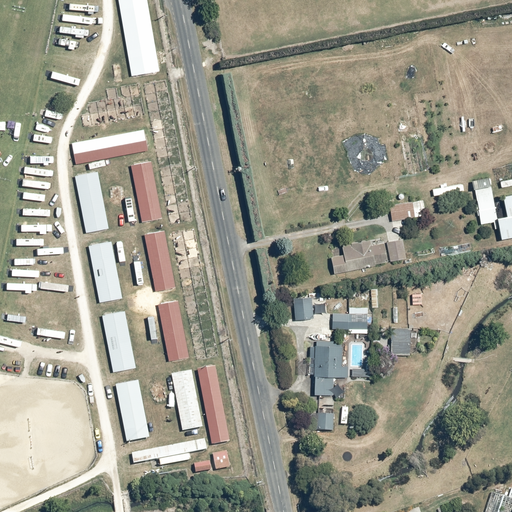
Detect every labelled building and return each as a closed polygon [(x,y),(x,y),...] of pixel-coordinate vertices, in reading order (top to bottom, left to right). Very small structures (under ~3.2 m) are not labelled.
[(135,124),(63,137),(67,158),(139,145),(135,124)] [(152,213),(141,155),(122,158),(132,217),(152,213)] [(99,225),(89,166),(69,170),(80,228),(99,225)] [(511,239),(511,195),(504,197),(508,216),(497,218),(491,188),(474,191),(480,225),(495,222),(500,242),(511,239)] [(413,215),(411,201),(388,204),(390,218),(413,215)] [(165,285),(155,226),(135,230),(145,288),(165,285)] [(113,295),(102,236),(82,240),(93,298),(113,295)] [(402,237),(387,239),(390,261),(405,259),(402,237)] [(334,272),(388,261),(384,242),(372,245),(370,239),(342,244),(345,254),(331,257),(334,272)] [(372,288),(371,306),(379,306),(380,288),(372,288)] [(423,292),(413,292),(413,302),(423,302),(423,292)] [(180,356),(169,298),(150,301),(160,360),(180,356)] [(316,307),(296,306),(295,325),(315,326),(316,307)] [(126,367),(116,308),(96,312),(106,370),(126,367)] [(367,314),(333,313),(332,329),(348,329),(348,332),(367,333),(367,314)] [(390,355),(410,355),(411,329),(391,328),(390,355)] [(310,376),(315,376),(314,395),(334,395),(335,378),(373,378),(374,360),(365,360),(365,369),(348,369),(348,366),(343,366),(343,346),(341,342),(317,341),(317,347),(310,347),(310,376)] [(206,363),(189,366),(202,440),(219,437),(206,363)] [(193,425),(182,366),(162,370),(173,428),(193,425)] [(139,435),(128,377),(108,380),(119,439),(139,435)] [(332,430),(333,415),(319,414),(317,414),(316,429),(332,430)] [(195,447),(192,434),(119,447),(122,461),(195,447)] [(216,464),(213,447),(202,449),(205,466),(216,464)] [(510,511),(511,507),(511,498),(492,492),(484,511),(510,511)]
